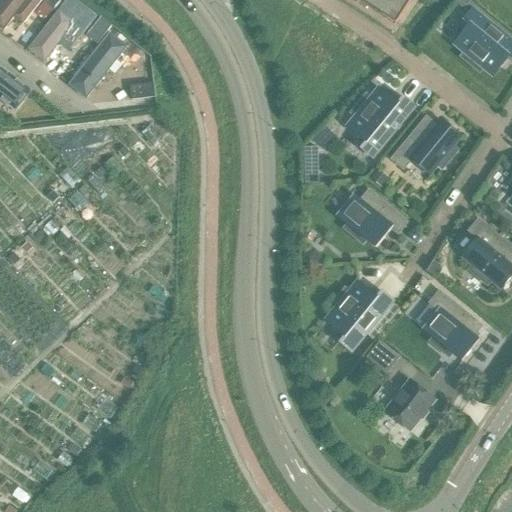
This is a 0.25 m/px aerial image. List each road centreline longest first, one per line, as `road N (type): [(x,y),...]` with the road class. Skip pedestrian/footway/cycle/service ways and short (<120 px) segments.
road 1 (tertiary): [(366,511),(304,441),(273,363),(262,103),(248,57),(212,0)]
road 2 (tertiary): [(190,0),(219,37),(250,137),(256,381),(286,454),(327,511)]
road 3 (residential): [(325,0),(507,133)]
road 4 (residential): [(507,133),(411,275)]
road 5 (secondary): [(511,411),(441,511)]
